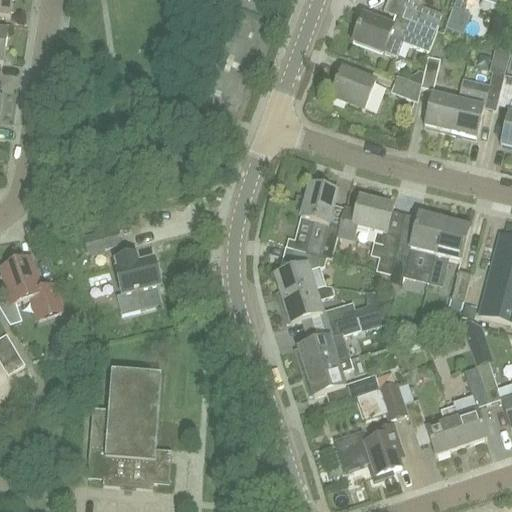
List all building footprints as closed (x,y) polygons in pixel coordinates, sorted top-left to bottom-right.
[(12,0),(0,0),(0,19),(10,21),(12,0)] [(401,20),(407,5),(394,0),(388,15),(396,18),(401,20)] [(408,0),(407,5),(401,20),(414,26),(436,35),(444,20),(421,11),(425,0),(408,0)] [(457,0),(453,13),(465,17),(470,0),(457,0)] [(404,46),(406,47),(428,56),(436,35),(414,26),(410,37),(391,30),(362,20),(353,47),(382,57),(382,56),(392,59),(398,63),(404,46)] [(421,90),(421,91),(433,94),(439,63),(427,61),(421,90)] [(332,102),(364,114),(374,87),(342,74),(332,102)] [(458,105),(457,105),(449,137),(476,143),(483,112),(495,115),(497,110),(504,79),(492,77),(487,100),(460,94),(458,105)] [(511,81),(504,79),(497,110),(509,112),(511,98),(511,81)] [(421,91),(421,90),(397,80),(390,97),(413,106),(407,124),(413,126),(417,108),(421,91)] [(449,137),(457,105),(431,99),(424,131),(449,137)] [(511,152),(511,117),(508,117),(500,149),(511,152)] [(305,256),(327,262),(330,263),(339,231),(328,228),(336,197),(309,189),(301,221),(313,224),(305,256)] [(356,216),(344,213),(339,233),(337,239),(338,240),(354,244),(357,235),(358,230),(370,234),(377,235),(374,247),(383,250),(380,262),(377,275),(389,279),(390,279),(398,248),(385,245),(386,238),(392,216),(393,211),(360,203),(356,216)] [(388,287),(399,290),(400,291),(403,281),(405,272),(419,275),(430,278),(433,270),(444,224),(434,221),(435,219),(433,216),(424,213),(421,215),(420,218),(419,218),(418,222),(412,245),(399,242),(398,248),(390,279),(389,279),(388,284),(387,287),(388,287)] [(444,224),(433,270),(440,271),(444,269),(446,262),(460,266),(469,230),(444,224)] [(87,256),(90,256),(103,253),(104,252),(121,248),(118,234),(84,242),(87,256)] [(494,267),(511,271),(511,243),(501,241),(494,267)] [(324,271),(326,263),(327,262),(305,256),(305,257),(285,252),(282,267),(286,268),(288,275),(275,279),(283,303),(281,304),(314,294),(325,291),(320,272),(324,271)] [(157,293),(160,292),(153,265),(144,267),(143,262),(137,263),(137,261),(116,266),(117,274),(116,274),(123,302),(136,298),(140,314),(160,309),(157,293)] [(29,263),(1,273),(6,289),(4,289),(9,304),(11,310),(17,308),(31,303),(38,325),(63,317),(55,294),(41,298),(29,263)] [(511,300),(511,271),(494,267),(487,293),(511,300)] [(470,277),(459,274),(451,303),(463,307),(470,277)] [(322,319),(318,306),(334,301),(331,292),(325,291),(314,294),(281,304),(281,305),(284,305),(287,314),(282,315),(287,329),(291,327),(292,329),(322,319)] [(511,328),(511,300),(487,293),(480,320),(511,328)] [(9,304),(0,306),(0,310),(11,329),(22,325),(17,308),(11,310),(9,304)] [(329,329),(356,321),(351,307),(325,316),(329,329)] [(299,352),(300,354),(296,355),(300,368),(304,367),(307,376),(349,362),(342,340),(360,334),(362,337),(385,331),(380,315),(356,322),(356,321),(329,329),(333,342),(329,343),(329,342),(299,352)] [(0,342),(0,367),(8,380),(25,370),(6,339),(0,342)] [(345,391),(340,378),(353,374),(349,362),(307,376),(305,377),(307,377),(310,386),(306,387),(310,401),(315,399),(315,401),(345,391)] [(500,397),(494,379),(490,367),(477,372),(488,408),(501,404),(502,404),(500,397)] [(476,412),(488,408),(477,372),(464,376),(467,388),(472,400),(452,407),(454,410),(448,412),(461,452),(488,443),(479,416),(477,417),(476,412)] [(162,381),(159,381),(112,377),(110,405),(110,408),(109,415),(94,414),(88,482),(104,484),(104,491),(153,494),(154,488),(169,490),(172,458),(156,456),(162,381)] [(352,402),(364,398),(373,395),(378,393),(374,379),(348,388),(352,402)] [(426,429),(417,405),(414,406),(406,386),(398,389),(398,388),(396,388),(408,420),(412,434),(426,429)] [(395,389),(379,394),(387,416),(389,424),(405,419),(395,389)] [(373,395),(357,400),(365,423),(387,416),(379,394),(379,393),(378,393),(373,395)] [(511,435),(511,434),(511,393),(500,397),(502,404),(501,404),(502,408),(511,435)] [(435,460),(461,452),(448,412),(440,415),(444,428),(426,434),(435,460)] [(393,475),(402,471),(397,458),(402,457),(392,430),(377,435),(380,442),(366,447),(362,435),(333,445),(344,476),(368,468),(374,485),(394,478),(393,475)]
